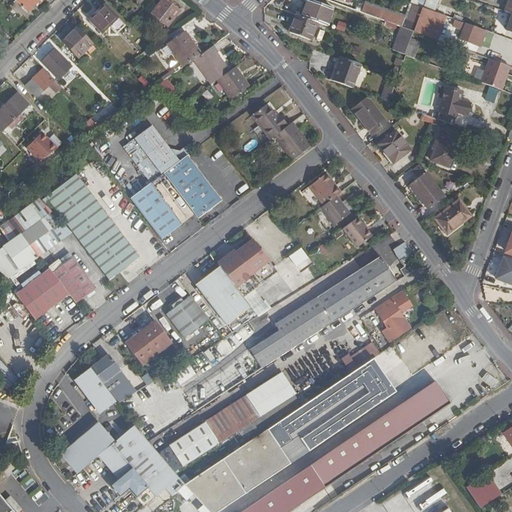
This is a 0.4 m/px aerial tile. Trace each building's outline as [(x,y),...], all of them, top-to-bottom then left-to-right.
[(16,0),(29,13),(40,1),(42,2),(43,0),(16,0)] [(166,0),(165,0),(155,16),(172,28),(183,11),(166,0)] [(307,0),(302,17),(317,23),(326,26),(332,8),(309,0),(307,0)] [(364,0),(360,12),(401,27),(405,16),(364,0)] [(436,9),(438,0),(417,0),(417,3),(436,9)] [(416,22),(421,8),(410,4),(405,18),(416,22)] [(106,5),(91,19),(104,32),(111,26),(119,34),(127,27),(106,5)] [(302,17),(296,15),(290,32),(311,40),(317,23),(302,17)] [(419,17),(415,29),(422,31),(426,19),(419,17)] [(452,20),(452,31),(461,32),(462,21),(452,20)] [(460,39),(474,45),(480,28),(465,23),(460,39)] [(414,31),(403,27),(395,50),(406,54),(414,31)] [(479,46),(484,30),(480,28),(474,45),(479,46)] [(78,29),(65,42),(80,58),(93,44),(78,29)] [(193,60),(202,53),(198,47),(192,39),(187,32),(170,45),(184,66),(193,60)] [(192,39),(198,47),(201,45),(195,37),(192,39)] [(193,60),(210,85),(216,81),(229,71),(218,54),(219,53),(213,46),(202,53),(193,60)] [(45,63),(61,78),(74,66),(58,49),(45,63)] [(360,65),(341,58),(332,81),(351,88),(360,65)] [(395,65),(402,67),(404,60),(398,58),(395,65)] [(510,65),(490,58),(481,82),(501,89),(510,65)] [(249,87),(235,67),(229,71),(216,81),(229,100),(249,87)] [(44,69),(28,84),(40,96),(50,86),(53,90),(58,86),(54,82),(55,81),(44,69)] [(176,89),(167,79),(160,84),(171,93),(176,89)] [(57,94),(63,88),(56,80),(55,81),(54,82),(58,86),(53,90),(57,94)] [(437,119),(445,122),(453,125),(463,89),(446,85),(437,119)] [(488,87),(485,101),(494,103),(498,89),(488,87)] [(19,95),(0,113),(0,128),(3,132),(10,125),(13,128),(22,119),(21,118),(25,114),(24,112),(31,105),(19,95)] [(367,100),(353,110),(371,135),(387,123),(371,101),(367,100)] [(267,136),(287,122),(281,114),(280,115),(277,117),(273,112),(268,104),(252,116),(267,136)] [(122,111),(116,106),(96,121),(97,122),(101,127),(122,111)] [(422,119),(431,123),(433,118),(423,114),(422,119)] [(433,118),(431,123),(443,127),(445,122),(437,119),(433,118)] [(187,155),(199,147),(195,141),(178,153),(155,121),(138,134),(139,135),(127,144),(153,180),(162,174),(187,155)] [(101,127),(97,122),(79,135),(82,140),(86,137),(101,127)] [(275,136),(289,125),(287,122),(267,136),(270,140),(275,136)] [(293,160),(309,148),(303,140),(305,139),(293,122),(289,125),(275,136),(293,160)] [(431,161),(449,167),(460,137),(442,131),(431,161)] [(395,132),(379,144),(394,164),(410,151),(395,132)] [(43,134),(26,148),(39,162),(55,149),(43,134)] [(309,148),(311,146),(305,139),(303,140),(309,148)] [(162,174),(199,220),(223,202),(187,155),(162,174)] [(411,171),(417,180),(423,175),(417,167),(411,171)] [(48,196),(76,233),(113,280),(144,256),(80,173),(48,196)] [(338,196),(343,192),(328,174),(312,186),(327,204),(338,196)] [(423,175),(417,180),(408,186),(427,211),(441,200),(423,175)] [(132,196),(165,238),(185,222),(152,181),(132,196)] [(327,204),(322,208),(336,225),(351,214),(338,196),(327,204)] [(459,201),(436,219),(442,226),(448,234),(471,216),(459,201)] [(54,211),(47,216),(65,240),(76,233),(54,211)] [(47,216),(0,249),(0,265),(12,277),(43,256),(65,240),(47,216)] [(366,226),(359,218),(345,229),(359,248),(374,237),(369,230),(366,226)] [(442,226),(436,219),(429,225),(435,232),(442,226)] [(234,256),(220,266),(222,268),(239,290),(256,278),(254,277),(271,263),(256,244),(243,254),(240,250),(233,254),(234,256)] [(308,256),(305,251),(294,259),(298,264),(308,256)] [(73,256),(54,271),(73,295),(79,302),(98,286),(73,256)] [(265,367),(397,281),(381,256),(318,297),(319,299),(278,325),(281,330),(253,349),(265,367)] [(511,259),(505,257),(502,264),(500,263),(495,277),(511,283),(511,259)] [(406,276),(415,270),(410,262),(401,268),(406,276)] [(256,278),(239,290),(246,299),(280,275),(271,263),(254,277),(256,278)] [(12,277),(0,265),(0,278),(4,283),(9,280),(11,279),(12,277)] [(53,268),(21,292),(42,318),(73,295),(54,271),(53,268)] [(239,290),(222,268),(197,287),(226,324),(251,306),(246,299),(239,290)] [(400,288),(374,306),(379,313),(382,310),(392,324),(387,328),(393,337),(414,324),(405,312),(413,307),(400,288)] [(19,293),(40,319),(42,318),(21,292),(19,293)] [(211,321),(193,298),(185,303),(176,311),(168,317),(186,341),(211,321)] [(176,311),(185,303),(183,301),(174,308),(176,311)] [(260,317),(251,306),(226,324),(232,333),(260,317)] [(158,323),(129,347),(145,368),(175,344),(158,323)] [(357,370),(386,350),(378,339),(357,354),(355,351),(347,356),(357,370)] [(100,356),(96,350),(87,358),(91,363),(100,356)] [(132,383),(111,357),(94,370),(94,371),(108,388),(114,397),(132,383)] [(0,381),(10,392),(20,381),(0,360),(0,381)] [(196,496),(211,511),(220,511),(397,392),(380,367),(277,439),(269,429),(228,457),(186,486),(196,496)] [(487,370),(483,376),(494,384),(497,378),(487,370)] [(104,416),(119,404),(120,404),(116,398),(114,397),(108,388),(94,371),(77,384),(104,416)] [(205,425),(220,445),(267,413),(294,395),(280,374),(205,425)] [(289,511),(453,403),(437,381),(330,454),(313,466),(297,478),(248,511),(289,511)] [(222,382),(213,387),(217,395),(226,391),(222,382)] [(301,406),(294,395),(267,413),(274,424),(301,406)] [(100,454),(115,442),(99,423),(61,456),(76,475),(100,454)] [(172,497),(185,486),(167,463),(150,442),(136,424),(115,442),(100,454),(120,478),(112,485),(121,496),(130,488),(138,496),(149,486),(157,496),(165,489),(172,497)] [(183,469),(220,445),(205,425),(169,448),(183,469)] [(486,474),(465,488),(480,509),(500,495),(486,474)] [(0,511),(17,511),(0,491),(0,511)]
